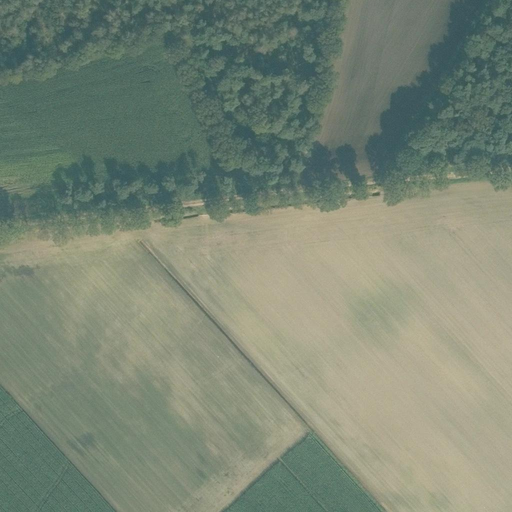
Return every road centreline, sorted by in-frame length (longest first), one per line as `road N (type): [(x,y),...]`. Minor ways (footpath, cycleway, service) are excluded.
road 1 (track): [(0,227),(247,195)]
road 2 (track): [(171,0),(240,148),(247,195)]
road 3 (track): [(247,195),(399,181)]
